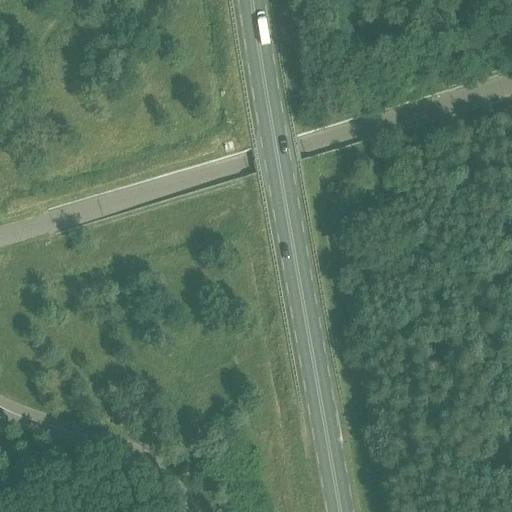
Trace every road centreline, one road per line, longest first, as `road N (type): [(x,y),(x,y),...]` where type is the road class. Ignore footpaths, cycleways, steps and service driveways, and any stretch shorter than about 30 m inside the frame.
road 1 (unclassified): [(0,239),(511,85)]
road 2 (primary): [(342,511),(251,0)]
road 3 (unclassified): [(179,511),(164,472),(132,454),(29,429),(0,413)]
